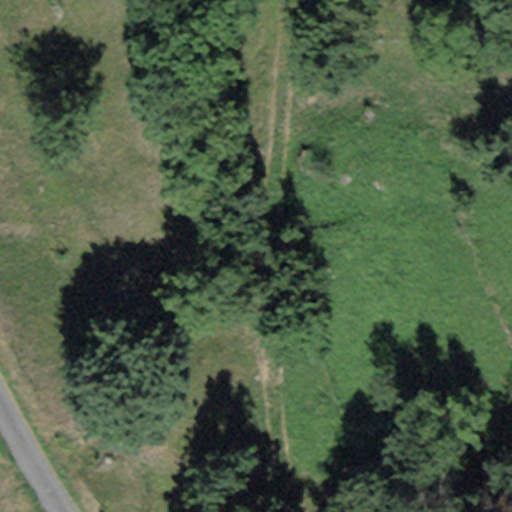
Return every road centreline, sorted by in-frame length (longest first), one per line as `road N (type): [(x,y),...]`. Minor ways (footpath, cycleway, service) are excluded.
road 1 (track): [(303,511),(279,314),(302,0)]
road 2 (unclassified): [(0,376),(67,511)]
